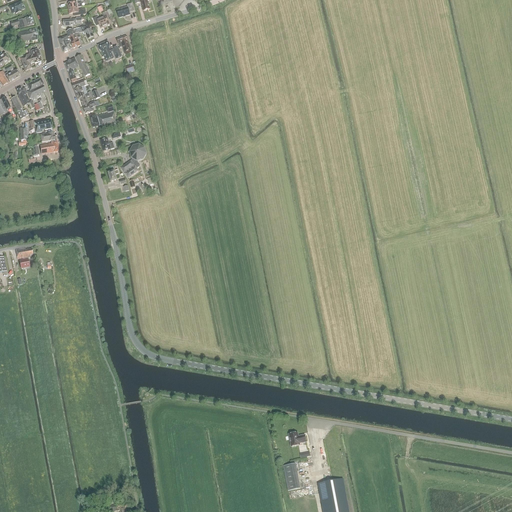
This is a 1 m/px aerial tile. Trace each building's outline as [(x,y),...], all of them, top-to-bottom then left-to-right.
[(67,4),(68,10),(78,8),(77,6),(81,5),(79,0),(75,0),(73,0),(74,3),(67,4)] [(150,9),(147,1),(149,1),(148,0),(134,0),(136,5),(141,3),(143,11),(150,9)] [(23,6),(21,2),(9,7),(12,14),(15,13),(15,14),(21,12),(21,11),(24,10),(24,8),(23,6)] [(129,13),(134,11),(132,3),(126,5),(127,7),(116,11),(119,18),(130,15),(129,13)] [(78,8),(68,10),(69,15),(75,14),(76,17),(86,15),(85,9),(81,10),(78,10),(78,8)] [(101,18),(105,27),(110,25),(107,19),(110,18),(107,11),(102,14),(104,17),(101,18)] [(18,25),(19,30),(27,27),(34,25),(31,17),(18,21),(17,20),(14,21),(14,22),(10,23),(11,27),(18,25)] [(105,27),(101,18),(99,19),(98,17),(93,19),(96,26),(99,25),(100,29),(105,27)] [(63,27),(76,26),(76,25),(82,24),(82,19),(76,19),(76,20),(63,21),(63,27)] [(81,28),(82,32),(85,32),(88,39),(94,37),(90,29),(90,30),(89,27),(83,27),(81,28)] [(60,44),(70,40),(69,38),(76,35),(75,34),(82,32),(81,28),(73,30),(67,32),(69,36),(66,37),(58,39),(60,44)] [(31,42),(37,41),(35,30),(29,31),(17,34),(19,43),(31,41),(31,42)] [(71,43),(71,44),(73,48),(73,49),(80,46),(78,40),(78,41),(76,35),(69,38),(70,40),(71,43)] [(122,47),(125,55),(131,53),(127,41),(128,41),(126,36),(116,39),(118,44),(120,48),(122,47)] [(71,43),(70,40),(60,44),(63,53),(71,50),(70,49),(73,48),(71,44),(71,43)] [(114,59),(111,53),(110,50),(109,48),(110,48),(108,42),(98,46),(100,52),(101,52),(106,63),(114,59)] [(110,50),(111,53),(113,52),(116,60),(122,58),(117,46),(112,49),(112,50),(110,50)] [(38,50),(31,52),(28,53),(29,55),(30,55),(30,58),(33,57),(34,63),(34,64),(41,62),(38,50)] [(29,55),(28,53),(28,55),(26,56),(24,57),(29,70),(31,69),(30,64),(34,63),(33,57),(30,58),(30,55),(29,55)] [(3,65),(9,61),(5,54),(0,56),(0,68),(3,66),(3,65)] [(85,77),(90,75),(81,56),(76,58),(85,77)] [(25,71),(29,70),(24,57),(20,59),(25,71)] [(68,72),(72,83),(77,81),(73,70),(75,68),(76,72),(80,71),(74,59),(64,64),(68,72)] [(127,73),(134,71),(132,65),(125,67),(127,73)] [(19,77),(16,71),(11,74),(14,80),(19,77)] [(6,76),(9,82),(14,80),(11,74),(9,75),(8,73),(5,74),(6,76)] [(43,92),(45,91),(42,86),(43,85),(40,79),(27,85),(30,91),(27,92),(30,100),(32,99),(44,94),(43,92)] [(74,90),(81,87),(88,85),(86,81),(85,80),(83,81),(72,85),(74,90)] [(83,92),(81,87),(74,90),(76,95),(83,92)] [(31,109),(34,108),(31,101),(29,102),(26,94),(27,94),(25,88),(22,90),(21,88),(16,91),(18,95),(17,95),(23,107),(28,104),(31,109)] [(100,98),(97,90),(92,93),(95,100),(100,98)] [(85,97),(88,97),(89,97),(91,100),(94,99),(91,92),(85,95),(83,92),(76,95),(78,100),(80,99),(85,97)] [(10,99),(20,120),(26,117),(25,117),(28,115),(26,110),(23,112),(16,97),(10,99)] [(85,97),(80,99),(83,108),(88,105),(87,104),(90,103),(88,97),(85,97)] [(0,116),(12,110),(5,98),(0,100),(0,116)] [(96,106),(95,103),(94,102),(91,104),(88,105),(83,108),(85,114),(94,111),(93,108),(96,107),(96,106)] [(113,111),(107,113),(96,116),(96,115),(89,117),(93,129),(99,127),(102,126),(103,130),(118,126),(113,111)] [(44,120),(33,122),(33,123),(32,123),(33,128),(34,128),(36,133),(42,132),(42,131),(52,129),(50,120),(44,121),(44,120)] [(27,128),(20,129),(21,143),(18,143),(19,146),(23,146),(23,145),(28,145),(27,128)] [(112,140),(121,137),(119,131),(110,134),(112,140)] [(55,140),(55,139),(55,137),(54,136),(53,133),(40,135),(41,143),(55,140)] [(110,150),(114,149),(113,143),(109,144),(107,139),(100,141),(103,152),(110,150)] [(41,155),(59,152),(57,141),(51,142),(52,144),(40,146),(41,155)] [(39,155),(38,147),(37,147),(37,145),(39,144),(39,143),(36,144),(31,145),(33,156),(39,155)] [(131,159),(133,159),(131,162),(131,161),(121,169),(128,179),(138,171),(136,169),(139,167),(139,165),(138,164),(137,162),(143,160),(146,155),(144,148),(139,145),(133,147),(130,152),(131,159)] [(117,181),(115,175),(118,174),(117,170),(114,171),(108,173),(110,182),(117,181)] [(17,260),(30,257),(29,255),(33,254),(31,249),(26,250),(25,248),(16,250),(17,260)] [(11,255),(6,256),(8,269),(14,267),(11,255)] [(289,435),(291,447),(300,445),(300,444),(307,442),(305,435),(298,437),(298,433),(289,435)] [(296,463),(283,466),(289,492),(301,489),(296,463)] [(322,511),(349,511),(343,479),(318,484),(322,511)] [(130,511),(128,510),(128,505),(123,506),(123,505),(118,506),(118,503),(108,505),(109,511),(113,511),(114,511),(120,511),(130,511)]
